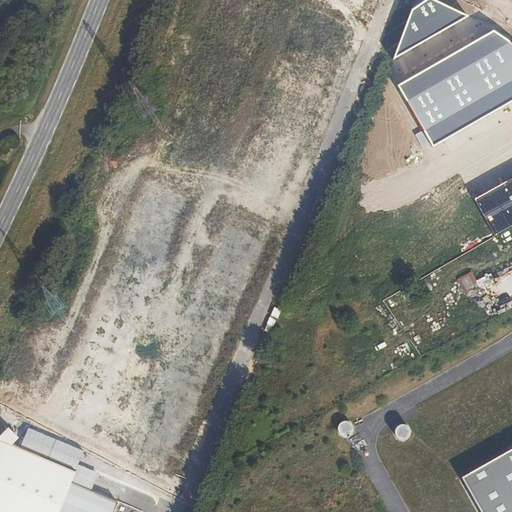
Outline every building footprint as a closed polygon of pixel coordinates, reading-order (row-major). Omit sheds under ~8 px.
[(431,0),(426,0),(410,10),(394,59),(467,17),(431,0)] [(491,32),(398,86),(433,146),(511,100),(511,45),(509,43),(491,32)] [(204,78),(191,108),(207,114),(219,84),(204,78)] [(511,178),(475,199),(495,235),(511,225),(511,178)] [(213,206),(123,457),(177,476),(266,227),(246,220),(253,203),(225,194),(222,201),(232,204),(229,212),(213,206)] [(254,218),(269,224),(275,211),(259,205),(254,218)] [(456,278),(462,293),(479,286),(473,271),(456,278)] [(162,293),(155,323),(166,326),(174,296),(162,293)] [(0,376),(0,377),(27,387),(47,329),(20,320),(0,376)] [(262,346),(266,338),(260,335),(256,343),(262,346)] [(253,351),(259,354),(262,347),(256,344),(253,351)] [(250,358),(256,361),(259,354),(253,351),(250,358)] [(28,402),(21,421),(29,425),(31,426),(34,418),(35,418),(40,406),(28,402)] [(352,425),(339,419),(334,430),(347,436),(352,425)] [(29,425),(21,421),(10,449),(21,453),(31,426),(29,425)] [(391,430),(400,441),(410,433),(400,422),(391,430)] [(21,453),(10,449),(0,444),(0,511),(112,511),(116,502),(87,491),(68,484),(72,472),(21,453)] [(511,511),(511,450),(458,480),(475,511),(511,511)] [(68,484),(87,491),(94,472),(75,465),(72,472),(68,484)]
